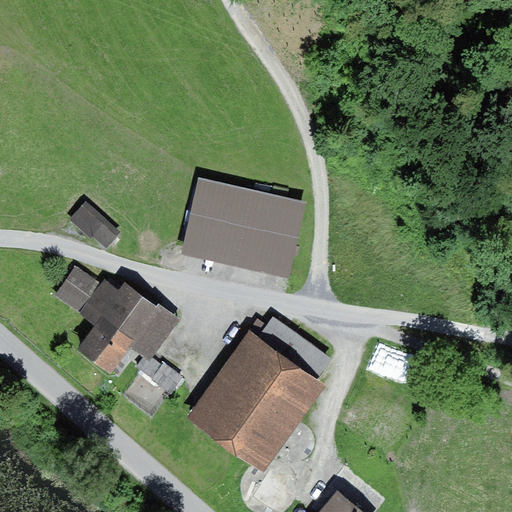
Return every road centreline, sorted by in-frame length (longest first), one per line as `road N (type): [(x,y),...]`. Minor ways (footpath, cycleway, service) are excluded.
road 1 (track): [(234,0),(309,131),(322,201),(315,307)]
road 2 (track): [(315,307),(0,238)]
road 3 (track): [(196,511),(0,335)]
road 4 (track): [(511,372),(315,307)]
road 5 (track): [(315,307),(511,339)]
